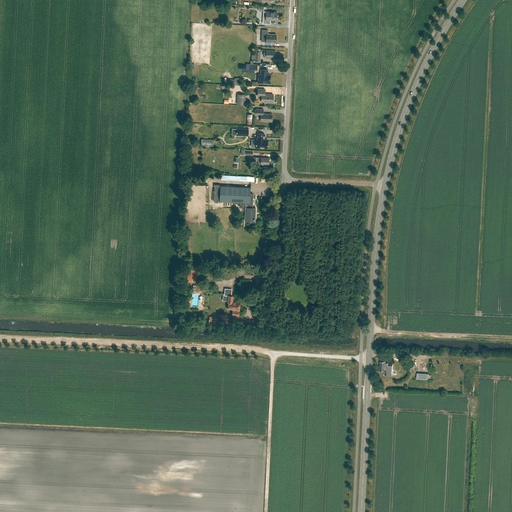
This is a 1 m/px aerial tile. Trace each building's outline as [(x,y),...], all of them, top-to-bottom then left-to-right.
[(277,13),(266,12),(263,12),(263,17),(263,24),(270,24),(270,20),(276,20),(276,19),(277,19),(277,15),(277,13)] [(276,42),(276,34),(267,34),(268,30),(262,30),(261,42),(266,42),(276,42)] [(267,75),(267,70),(261,69),(261,75),(258,75),(258,83),(270,83),(270,75),(267,75)] [(273,102),(273,94),(265,94),(265,89),(258,89),(257,96),(261,96),(261,102),(273,102)] [(245,104),(245,94),(237,94),(237,104),(245,104)] [(272,122),(272,114),(263,114),(263,109),(256,109),(256,115),(261,115),(260,121),(272,122)] [(255,139),(255,147),(267,148),(267,140),(264,140),(264,134),(257,134),(257,140),(255,139)] [(252,208),(253,194),(250,194),(250,187),(220,186),(219,201),(246,202),(246,207),(245,207),(245,221),(255,222),(255,208),(252,208)] [(193,282),(197,279),(198,274),(194,270),(190,269),(186,273),(185,277),(188,281),(193,282)] [(238,316),(240,301),(232,301),(233,295),(231,295),(231,289),(225,288),(224,295),(228,295),(228,301),(228,309),(233,309),(232,315),(236,316),(234,327),(236,327),(237,316),(238,316)] [(229,319),(210,317),(209,323),(223,324),(223,325),(228,325),(229,319)] [(378,368),(378,371),(384,371),(384,375),(392,375),(392,365),(388,365),(388,363),(385,363),(386,362),(380,361),(380,368),(378,368)]
